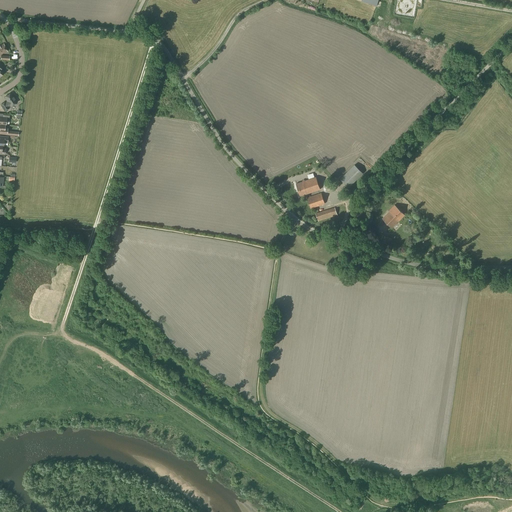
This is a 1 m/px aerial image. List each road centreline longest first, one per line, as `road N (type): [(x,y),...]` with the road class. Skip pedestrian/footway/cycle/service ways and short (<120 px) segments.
road 1 (track): [(279,252),(260,385),(266,409),(377,502),(482,495),(503,511)]
road 2 (unclassified): [(337,240),(307,228),(271,196),(214,132),(161,44),(128,32)]
road 3 (unclassified): [(337,240),(351,203),(511,41)]
road 4 (track): [(96,219),(153,38)]
road 5 (unclassified): [(337,240),(431,267),(511,267)]
road 6 (unclassified): [(128,32),(9,23)]
